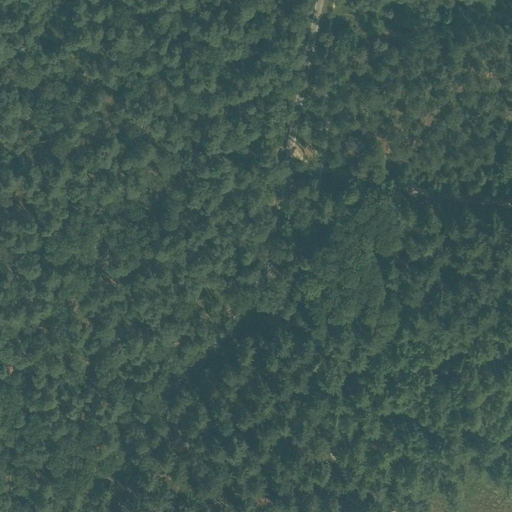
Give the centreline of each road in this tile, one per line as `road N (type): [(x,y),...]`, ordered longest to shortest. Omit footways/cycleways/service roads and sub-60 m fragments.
road 1 (track): [(74,511),(269,275),(319,0)]
road 2 (track): [(286,161),(421,191),(511,201)]
